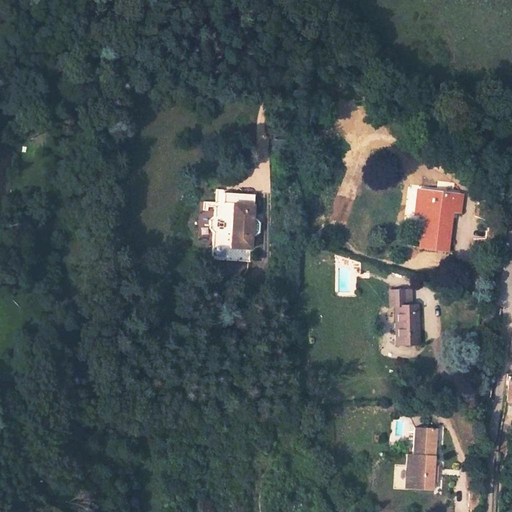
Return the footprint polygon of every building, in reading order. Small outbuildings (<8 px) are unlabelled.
[(246,214),(247,201),(248,191),(216,188),(216,185),(209,185),(208,198),(225,199),(222,238),(221,255),(243,257),(244,245),(245,231),(248,232),(252,228),(253,219),(249,214),(246,214)] [(460,212),(461,194),(415,189),(413,215),(423,216),(420,247),(446,250),(447,238),(445,238),(448,210),(460,212)] [(222,238),(206,237),(205,254),(221,255),(222,238)] [(387,292),(388,309),(393,308),(395,345),(419,344),(416,307),(404,307),(403,291),(387,292)] [(433,485),(437,426),(416,424),(414,451),(408,450),(407,463),(413,463),(412,483),(433,485)] [(483,486),(472,486),(471,504),(482,505),(483,486)]
